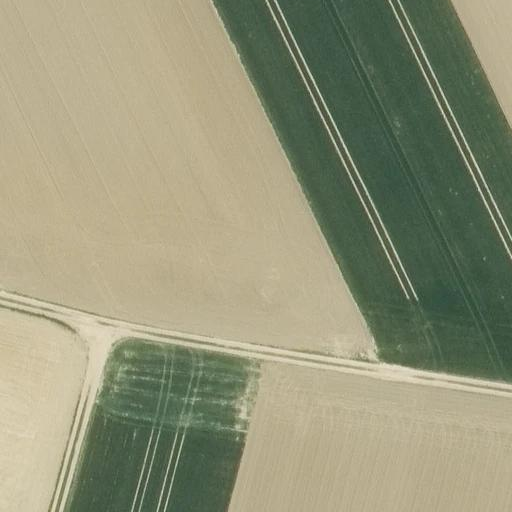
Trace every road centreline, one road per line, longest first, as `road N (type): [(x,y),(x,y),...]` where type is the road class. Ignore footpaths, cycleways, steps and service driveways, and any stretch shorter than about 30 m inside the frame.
road 1 (track): [(0,309),(117,338),(511,404)]
road 2 (track): [(75,511),(117,338)]
